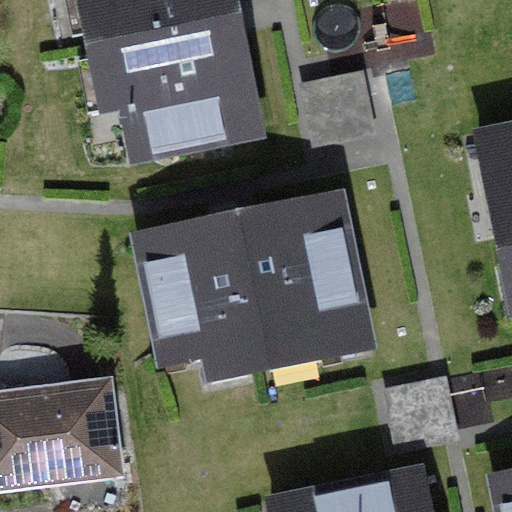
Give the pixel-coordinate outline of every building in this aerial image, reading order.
[(266,143),(232,0),(83,0),(124,176),(266,143)] [(511,131),(468,140),(511,360),(511,131)] [(343,205),(137,248),(163,376),(196,370),(202,397),(376,361),(343,205)] [(112,387),(0,399),(0,491),(122,478),(112,387)] [(434,511),(426,473),(261,508),(261,511),(434,511)] [(511,511),(511,480),(488,485),(493,511),(511,511)]
